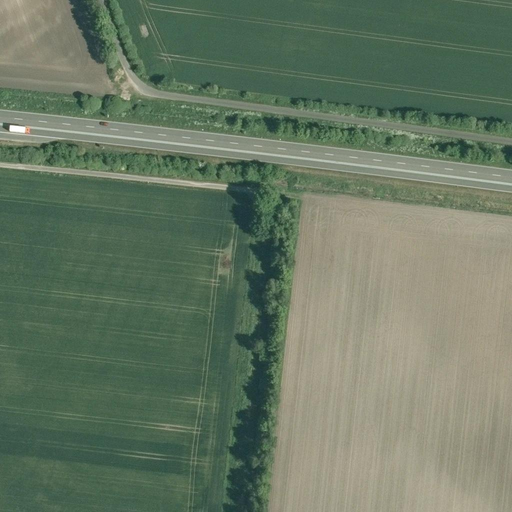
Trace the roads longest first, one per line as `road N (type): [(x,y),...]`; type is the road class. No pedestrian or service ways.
road 1 (trunk): [(0,121),(511,182)]
road 2 (unclassified): [(102,0),(130,74),(144,89),(511,138)]
road 3 (unclassified): [(0,152),(283,178)]
